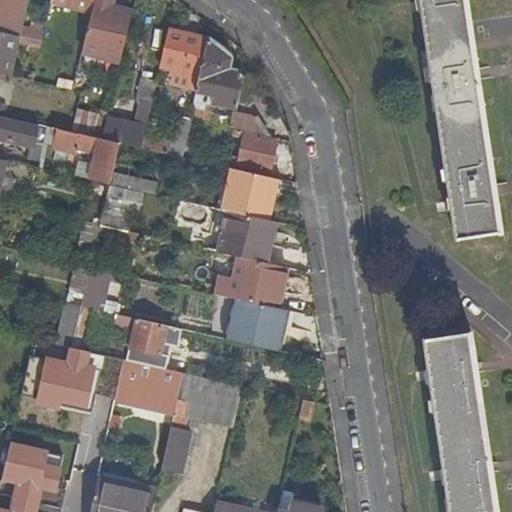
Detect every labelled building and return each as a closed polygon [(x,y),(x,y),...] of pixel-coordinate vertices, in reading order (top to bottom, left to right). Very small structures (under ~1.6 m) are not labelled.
[(21,26),(26,0),(0,0),(0,32),(19,37),(21,26)] [(51,0),(51,3),(91,13),(94,0),(51,0)] [(112,0),(94,0),(91,13),(81,53),(120,63),(132,13),(110,7),(112,0)] [(464,0),(420,0),(457,238),(498,231),(464,0)] [(168,80),(197,86),(208,39),(210,31),(191,27),(190,35),(169,30),(160,66),(170,68),(168,80)] [(0,73),(9,76),(16,43),(27,46),(26,51),(39,53),(42,42),(19,37),(0,32),(0,73)] [(212,104),(232,108),(238,109),(245,80),(242,73),(229,71),(232,60),(226,52),(208,39),(197,86),(196,92),(213,97),(212,103),(212,104)] [(60,76),(58,87),(72,90),(75,79),(60,76)] [(142,80),(137,100),(148,103),(154,82),(142,80)] [(210,114),(212,104),(212,103),(213,97),(196,92),(193,101),(192,110),(210,114)] [(183,99),(179,116),(190,119),(192,110),(193,101),(183,99)] [(148,103),(137,100),(131,124),(145,127),(151,104),(148,103)] [(227,128),(231,112),(232,108),(212,104),(210,114),(207,123),(227,128)] [(207,123),(210,114),(192,110),(190,119),(207,123)] [(107,117),(77,111),(72,133),(101,140),(106,118),(107,117)] [(231,112),(227,128),(234,129),(247,132),(268,137),(259,118),(231,112)] [(46,137),(48,128),(0,116),(0,138),(35,147),(36,145),(44,146),(46,137)] [(205,132),(207,123),(190,119),(179,116),(177,116),(170,142),(167,155),(182,158),(190,129),(205,132)] [(145,127),(131,124),(106,118),(101,140),(118,144),(140,149),(143,136),(145,127)] [(48,128),(46,137),(54,139),(56,130),(48,128)] [(246,135),(247,132),(234,129),(232,137),(245,139),(240,158),(235,157),(233,164),(270,172),(277,142),(246,135)] [(56,130),(54,139),(52,150),(75,154),(77,148),(95,152),(89,180),(96,182),(109,185),(112,171),(118,144),(101,140),(72,133),(56,130)] [(170,142),(143,136),(140,149),(167,155),(170,142)] [(231,169),(221,210),(270,221),(279,180),(231,169)] [(157,181),(112,171),(109,185),(154,195),(157,181)] [(96,182),(93,196),(106,198),(109,185),(96,182)] [(102,215),(130,221),(132,215),(163,221),(168,198),(154,195),(109,185),(106,198),(102,215)] [(106,198),(93,196),(87,221),(99,225),(102,215),(106,198)] [(130,221),(102,215),(99,225),(128,231),(130,221)] [(77,255),(92,258),(96,240),(99,225),(85,221),(77,255)] [(269,257),(276,227),(248,221),(246,232),(232,229),(230,240),(243,243),(240,251),(269,257)] [(135,249),(138,234),(128,231),(99,225),(96,240),(135,249)] [(221,276),(217,296),(251,304),(254,304),(279,310),(287,268),(239,257),(234,279),(221,276)] [(96,310),(105,272),(89,269),(80,307),(92,310),(96,310)] [(248,317),(251,304),(217,296),(212,295),(208,311),(232,316),(233,314),(248,317)] [(65,303),(56,345),(71,348),(80,307),(65,303)] [(288,355),(297,314),(279,310),(254,304),(253,310),(258,311),(250,346),(288,355)] [(83,351),(92,310),(80,307),(71,348),(83,351)] [(129,349),(127,361),(131,362),(165,369),(171,345),(178,347),(182,330),(116,315),(112,333),(132,337),(129,349)] [(495,511),(470,334),(426,338),(450,511),(495,511)] [(100,342),(97,354),(127,361),(129,349),(100,342)] [(122,402),(173,413),(182,373),(165,369),(131,362),(122,402)] [(188,418),(233,429),(242,387),(182,373),(173,413),(161,470),(182,475),(191,432),(185,430),(188,418)] [(311,421),(315,403),(302,400),(298,418),(311,421)] [(93,511),(151,511),(157,487),(102,474),(93,511)] [(89,511),(93,497),(46,484),(38,511),(89,511)] [(213,511),(273,511),(217,500),(213,511)] [(289,510),(278,508),(277,511),(322,511),(324,507),(291,500),(289,510)]
